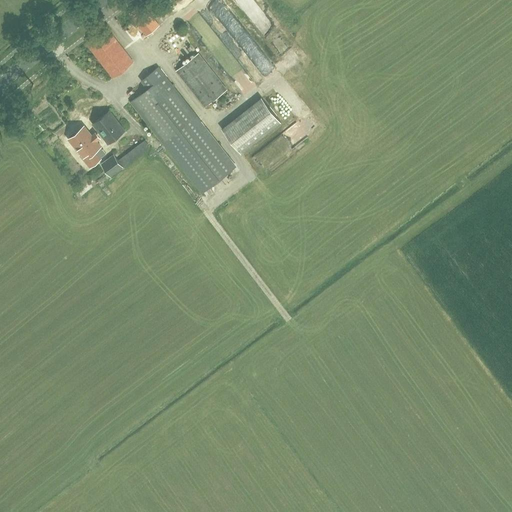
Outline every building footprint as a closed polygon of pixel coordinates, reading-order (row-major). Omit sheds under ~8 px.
[(159,25),(142,4),(142,3),(129,13),(147,35),(159,25)] [(134,62),(107,27),(86,43),(113,78),(134,62)] [(219,54),(246,87),(256,79),(230,46),(219,54)] [(227,90),(198,53),(177,70),(206,107),(227,90)] [(131,101),(165,143),(201,189),(233,163),(198,117),(164,75),(158,67),(142,80),(148,88),(131,101)] [(281,121),(262,97),(222,128),(241,152),(281,121)] [(109,142),(125,130),(109,111),(94,123),(109,142)] [(84,126),(76,132),(75,131),(70,135),(71,137),(69,138),(82,154),(81,154),(90,166),(101,158),(95,151),(101,146),(96,140),(98,139),(94,134),(92,135),(84,126)] [(145,140),(118,160),(113,154),(101,164),(111,176),(123,167),(124,167),(151,147),(145,140)]
